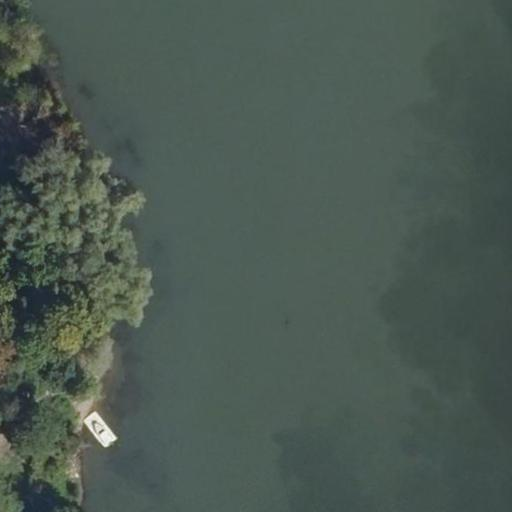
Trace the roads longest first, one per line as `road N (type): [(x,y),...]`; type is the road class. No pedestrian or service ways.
road 1 (primary): [(0,232),(254,303),(511,394)]
road 2 (primary): [(511,348),(181,237),(0,189)]
